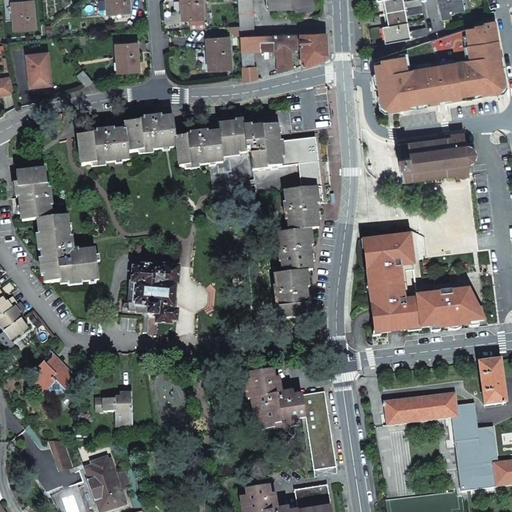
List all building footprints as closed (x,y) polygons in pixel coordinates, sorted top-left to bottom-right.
[(130,13),(129,0),(102,0),(103,6),(107,6),(107,14),(130,13)] [(205,28),(204,16),(203,0),(181,0),(183,21),(191,20),(192,29),(205,28)] [(238,0),(241,36),(256,35),(253,0),(238,0)] [(272,0),(273,9),(296,7),(296,10),(313,9),(312,0),(272,0)] [(427,34),(426,27),(408,30),(406,15),(423,12),(420,0),(406,0),(403,1),(403,0),(382,0),(387,25),(382,25),(385,42),(427,34)] [(441,0),(444,13),(451,12),(464,10),(461,0),(441,0)] [(23,5),(22,1),(12,2),(14,31),(36,29),(34,3),(23,5)] [(497,27),(496,19),(485,21),(485,23),(476,25),(476,27),(469,28),(375,59),(381,104),(389,109),(438,100),(438,98),(452,96),(460,95),(482,91),(482,94),(500,91),(505,84),(504,79),(500,80),(498,67),(502,66),(496,27),(497,27)] [(303,66),(325,59),(328,54),(327,31),(303,33),(303,47),(301,47),(301,48),(303,48),(303,66)] [(303,47),(303,33),(300,33),(260,35),(260,50),(278,49),(293,49),(296,49),(296,48),(301,48),(301,47),(303,47)] [(260,50),(260,35),(256,35),(241,36),(241,50),(252,50),(260,50)] [(233,68),(231,37),(207,39),(210,70),(233,68)] [(130,69),(140,68),(138,43),(116,44),(118,73),(130,72),(130,69)] [(293,49),(278,49),(279,74),(293,69),(293,49)] [(252,50),(241,50),(242,67),(253,67),(252,50)] [(48,53),(27,56),(31,88),(52,85),(48,53)] [(242,67),(243,77),(243,83),(259,79),(256,66),(253,67),(242,67)] [(77,76),(86,86),(92,81),(93,81),(84,70),(77,76)] [(1,97),(15,95),(11,77),(0,79),(0,95),(1,95),(1,97)] [(78,137),(82,167),(131,161),(130,154),(166,150),(178,149),(181,169),(210,165),(215,200),(286,191),(287,208),(285,208),(286,216),(288,215),(290,232),(279,233),(281,250),(279,251),(279,258),(282,258),(284,274),(275,275),(278,293),(275,293),(276,300),(278,300),(281,320),(310,316),(305,272),(313,271),(308,230),(320,228),(317,205),(315,188),(302,189),(299,165),(320,163),(317,146),(308,140),(294,141),(290,110),(202,121),(203,133),(197,134),(197,136),(177,139),(174,119),(163,120),(158,121),(157,117),(150,118),(150,121),(126,124),(127,131),(111,133),(110,131),(103,132),(103,134),(89,136),(78,137)] [(88,129),(89,136),(103,134),(103,132),(102,128),(88,129)] [(402,182),(455,174),(456,177),(470,175),(468,163),(469,163),(471,162),(472,162),(473,161),(475,158),(476,155),(476,152),(476,151),(475,149),(474,148),(473,147),(472,146),(470,145),(468,144),(465,144),(463,131),(450,133),(450,136),(397,143),(402,182)] [(325,204),(320,163),(299,165),(302,189),(315,188),(317,205),(325,204)] [(23,223),(38,221),(46,284),(61,283),(61,285),(100,280),(97,252),(73,254),(68,218),(52,220),(50,203),(52,203),(51,195),(49,195),(46,171),(16,175),(23,223)] [(407,245),(406,238),(366,243),(366,241),(363,241),(364,245),(365,244),(377,333),(375,333),(375,337),(378,337),(378,335),(484,322),(470,292),(453,294),(452,284),(439,286),(439,292),(433,293),(434,297),(419,299),(418,295),(404,296),(403,289),(409,288),(408,281),(402,281),(401,273),(415,272),(412,245),(407,245)] [(176,292),(176,285),(175,285),(175,282),(179,282),(181,267),(166,265),(165,267),(160,267),(160,270),(153,270),(153,268),(151,266),(145,265),(142,269),(134,268),(133,283),(131,282),(128,311),(148,313),(148,315),(157,316),(156,323),(171,324),(172,320),(178,321),(179,311),(173,310),(173,308),(174,308),(175,300),(176,301),(177,293),(176,292)] [(0,319),(18,306),(13,299),(7,304),(0,295),(0,319)] [(26,311),(21,304),(18,306),(0,319),(0,325),(12,341),(28,328),(19,316),(26,311)] [(52,359),(47,364),(57,375),(66,366),(53,351),(51,353),(53,354),(52,359)] [(478,362),(484,406),(501,404),(501,405),(503,404),(503,403),(506,403),(500,359),(478,362)] [(57,375),(47,364),(45,362),(36,370),(38,373),(31,379),(45,394),(49,394),(51,396),(59,396),(61,394),(65,394),(64,392),(74,383),(69,377),(73,373),(66,366),(57,375)] [(264,426),(275,425),(281,424),(282,428),(294,426),(293,419),(299,419),(307,417),(315,467),(333,464),(322,393),(295,397),(295,396),(289,397),(289,393),(282,394),(281,384),(277,384),(276,378),(274,379),(273,370),(251,373),(252,381),(253,388),(247,389),(249,400),(252,399),(254,408),(257,407),(258,414),(254,415),(256,425),(263,424),(264,426)] [(121,398),(97,399),(97,412),(116,412),(116,426),(133,426),(133,389),(121,389),(121,398)] [(326,392),(322,393),(333,464),(315,467),(315,471),(337,468),(326,392)] [(387,425),(451,417),(458,416),(475,414),(474,404),(457,407),(455,393),(384,403),(384,404),(382,404),(382,407),(384,406),(387,425)] [(458,416),(451,417),(453,432),(478,430),(475,414),(458,416)] [(478,430),(453,432),(461,491),(469,490),(467,467),(492,464),(495,487),(511,484),(511,460),(498,462),(493,428),(478,430)] [(98,464),(93,466),(86,468),(90,480),(88,480),(95,502),(97,501),(101,511),(126,503),(112,459),(109,460),(107,457),(97,461),(98,464)] [(467,467),(469,490),(495,487),(492,464),(467,467)] [(333,511),(329,486),(296,491),(299,511),(294,511),(290,511),(288,511),(284,511),(284,509),(278,510),(276,500),(272,500),(272,494),(270,495),(269,486),(247,489),(248,497),(249,504),(247,504),(247,511),(333,511)]
